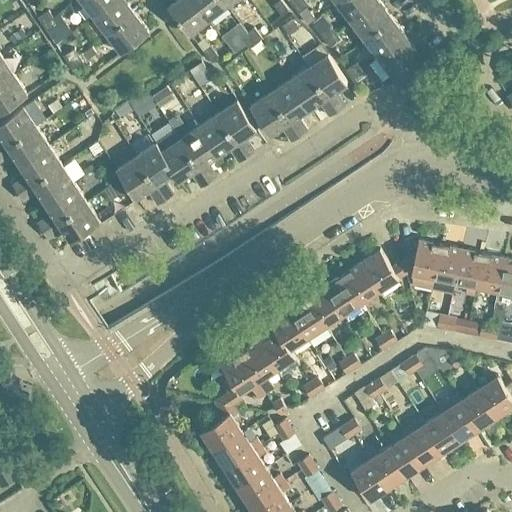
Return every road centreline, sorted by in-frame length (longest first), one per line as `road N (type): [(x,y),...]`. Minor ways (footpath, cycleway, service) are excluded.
road 1 (residential): [(359,114),(269,169),(251,169),(64,284),(0,185)]
road 2 (residential): [(411,166),(70,393)]
road 3 (residential): [(369,511),(314,423),(317,405),(426,333),(511,351)]
road 4 (secondary): [(147,511),(70,393)]
